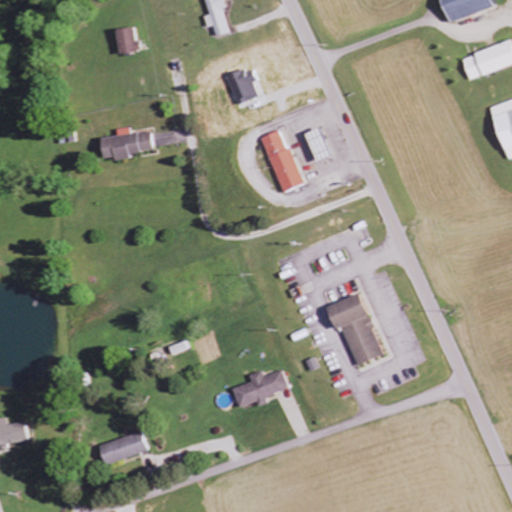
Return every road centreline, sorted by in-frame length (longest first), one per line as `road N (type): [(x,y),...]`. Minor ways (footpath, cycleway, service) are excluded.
road 1 (primary): [(511,483),(289,0)]
road 2 (residential): [(465,381),(92,511)]
